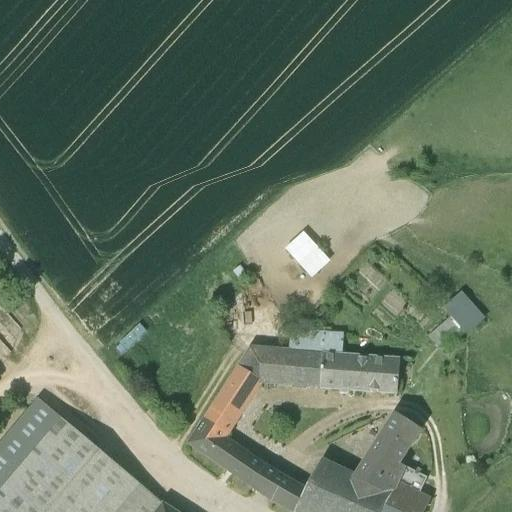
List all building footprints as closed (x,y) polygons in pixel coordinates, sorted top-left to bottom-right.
[(313,278),(330,293),(344,277),(327,262),(313,278)] [(459,321),(479,351),(498,338),(478,308),(459,321)] [(443,353),(455,369),(479,351),(467,335),(443,353)] [(355,357),(307,353),(305,375),(334,377),(353,378),(355,357)] [(263,372),(252,388),(272,404),(331,408),(334,377),(305,375),(263,372)] [(408,414),(410,382),(353,378),(334,377),(331,408),(408,414)] [(204,464),(267,506),(278,488),(236,461),(272,404),(252,388),(204,464)] [(161,511),(54,420),(0,483),(0,511),(161,511)] [(430,450),(407,436),(367,497),(397,511),(402,511),(414,488),(408,485),(430,450)] [(278,488),(267,506),(275,511),(427,511),(434,499),(414,488),(402,511),(397,511),(367,497),(333,482),(318,511),(278,488)]
